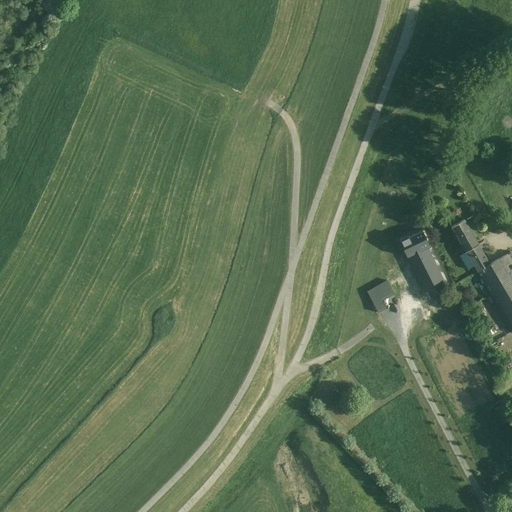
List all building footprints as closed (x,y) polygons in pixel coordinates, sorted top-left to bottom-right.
[(451,227),(466,252),(478,245),(464,220),(451,227)] [(400,241),(407,256),(426,247),(429,246),(422,231),(400,241)] [(511,274),(509,270),(502,257),(490,264),(478,245),(466,252),(511,329),(511,274)] [(426,247),(407,256),(423,291),(444,281),(426,247)] [(511,268),(511,255),(510,252),(502,257),(509,270),(511,268)] [(387,281),(374,287),(376,290),(382,300),(394,294),(387,281)] [(382,300),(376,290),(368,294),(378,312),(386,307),(382,300)]
